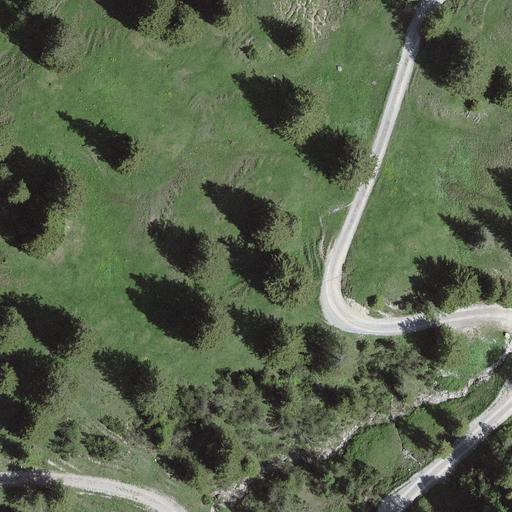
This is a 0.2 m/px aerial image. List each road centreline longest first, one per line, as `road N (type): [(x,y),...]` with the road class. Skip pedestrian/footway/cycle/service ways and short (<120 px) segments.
road 1 (track): [(511,311),(364,318),(344,302),(338,276),(436,0)]
road 2 (track): [(0,477),(95,478),(184,511)]
road 3 (track): [(394,511),(511,407)]
